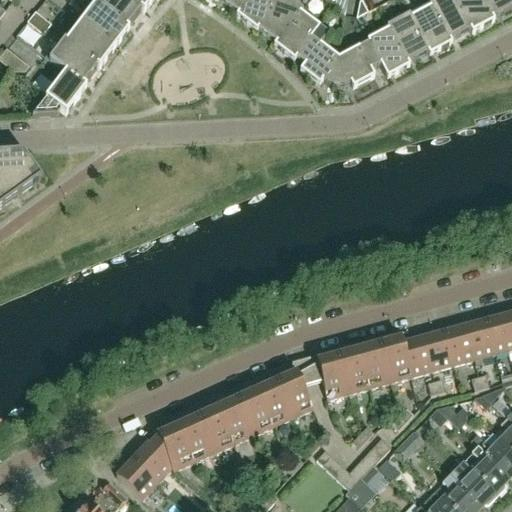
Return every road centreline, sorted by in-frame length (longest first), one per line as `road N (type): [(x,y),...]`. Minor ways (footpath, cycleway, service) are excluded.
road 1 (residential): [(0,479),(288,343),(511,279)]
road 2 (residential): [(511,40),(352,123),(0,141)]
